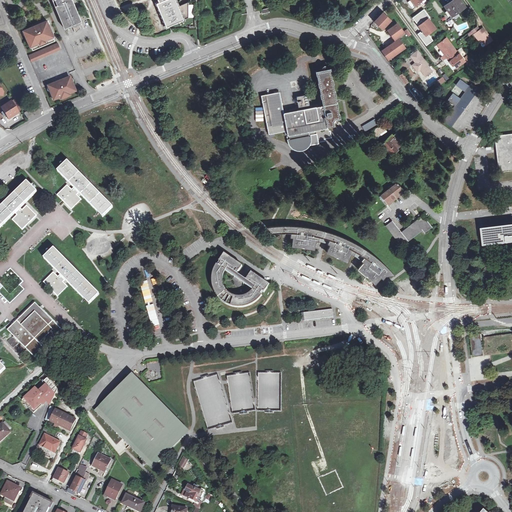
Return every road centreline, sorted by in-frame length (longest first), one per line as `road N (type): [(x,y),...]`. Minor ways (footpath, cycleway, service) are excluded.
road 1 (unclassified): [(460,390),(403,390),(389,353),(356,328),(204,345)]
road 2 (tertiary): [(468,149),(450,202),(445,255),(460,390)]
road 3 (track): [(356,328),(302,363),(305,404),(326,466)]
road 4 (tertiary): [(193,56),(268,24),(343,42)]
road 5 (tertiary): [(468,149),(421,115),(379,58)]
road 6 (residential): [(0,6),(49,116)]
road 7 (unclassified): [(193,56),(182,38),(148,42),(122,32),(103,0)]
